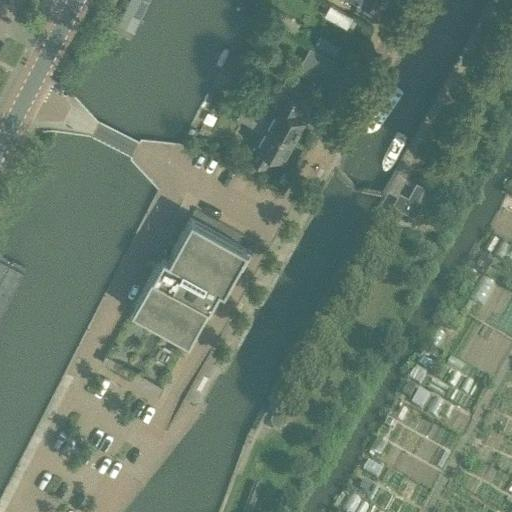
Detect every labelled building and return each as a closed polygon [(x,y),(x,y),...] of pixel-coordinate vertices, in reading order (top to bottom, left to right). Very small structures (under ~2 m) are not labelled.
[(144,0),(122,0),(109,27),(126,36),(144,0)] [(333,60),(310,47),(298,69),(321,82),(333,60)] [(277,106),(270,120),(267,125),(293,139),(303,121),(293,115),(300,102),(286,94),(279,107),(277,106)] [(256,113),(243,105),(238,116),(251,123),(256,113)] [(270,120),(256,113),(251,123),(264,130),(256,144),(257,145),(250,158),(265,166),(272,153),(282,159),(293,139),(267,125),(270,120)] [(397,218),(413,226),(419,215),(414,212),(422,198),(415,194),(407,209),(403,206),(397,218)] [(247,246),(191,214),(168,255),(163,252),(159,259),(158,259),(134,302),(191,335),(219,286),(223,288),(247,246)] [(163,385),(105,353),(101,361),(158,394),(163,385)]
